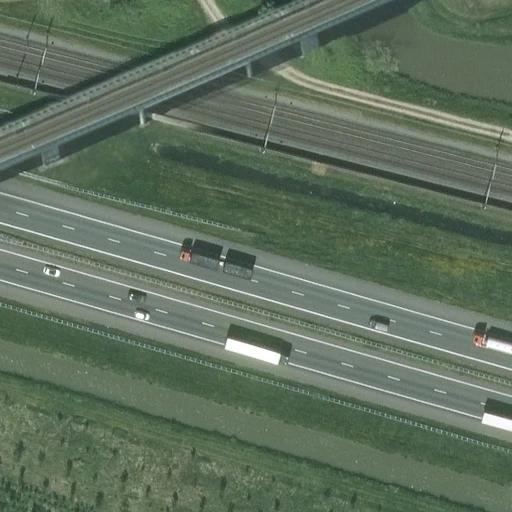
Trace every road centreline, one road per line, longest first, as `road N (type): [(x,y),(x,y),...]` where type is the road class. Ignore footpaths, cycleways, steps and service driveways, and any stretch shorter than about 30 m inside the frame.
road 1 (motorway): [(511,356),(0,209)]
road 2 (motorway): [(0,266),(511,411)]
